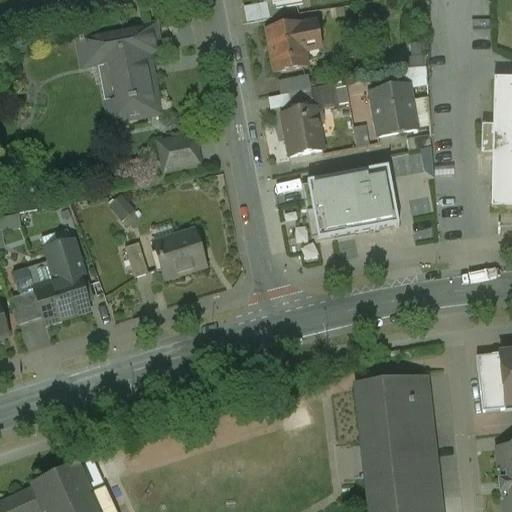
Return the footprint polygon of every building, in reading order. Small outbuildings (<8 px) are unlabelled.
[(301,4),(300,0),(282,0),(277,1),(278,9),(301,4)] [(298,24),(264,30),(273,75),(308,68),(306,61),(321,58),(315,24),(298,27),(298,24)] [(153,26),(98,36),(103,64),(110,103),(106,104),(110,124),(157,115),(147,55),(158,54),(153,26)] [(103,64),(98,36),(77,40),(82,68),(103,64)] [(511,80),(493,81),(492,128),(480,128),(480,157),(491,157),(490,210),(511,210),(511,80)] [(410,86),(368,94),(377,139),(418,131),(410,86)] [(310,90),(287,94),(289,106),(312,102),(310,90)] [(315,109),(281,116),(289,158),(323,152),(315,109)] [(430,136),(405,140),(408,153),(431,148),(430,136)] [(193,137),(158,145),(163,173),(198,167),(193,137)] [(308,185),(318,243),(398,227),(388,170),(308,185)] [(0,248),(5,247),(2,232),(22,227),(19,214),(0,218),(0,248)] [(47,238),(50,246),(72,239),(69,230),(47,238)] [(193,232),(153,246),(164,281),(204,267),(193,232)] [(55,285),(33,292),(41,318),(44,327),(87,312),(84,301),(91,298),(73,244),(43,253),(49,267),(55,285)] [(138,244),(124,250),(133,279),(148,275),(138,244)] [(12,274),(20,297),(33,292),(55,285),(49,267),(27,274),(26,269),(12,274)] [(41,318),(33,292),(20,297),(6,302),(15,327),(41,318)] [(511,354),(497,356),(497,358),(502,403),(511,402),(511,354)] [(497,358),(475,360),(480,413),(503,412),(502,403),(497,358)] [(356,388),(370,511),(442,511),(427,379),(356,388)] [(511,511),(511,450),(497,452),(500,475),(497,475),(500,505),(503,505),(504,511),(511,511)] [(0,511),(114,511),(103,489),(88,496),(76,469),(31,489),(31,490),(0,505),(0,511)]
